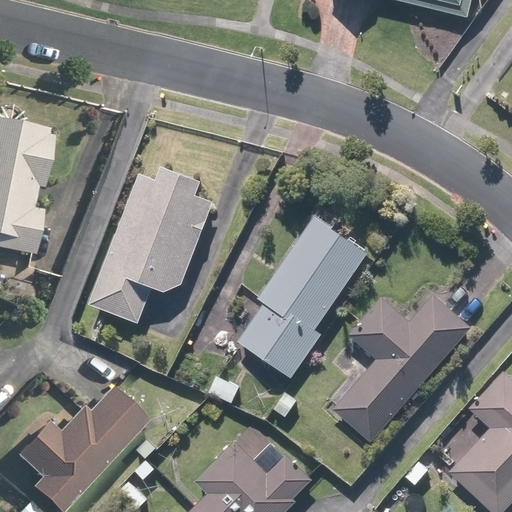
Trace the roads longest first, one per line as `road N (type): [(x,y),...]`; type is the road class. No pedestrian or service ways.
road 1 (residential): [(511,221),(460,170),(362,112),(0,21)]
road 2 (unknown): [(465,0),(398,134)]
